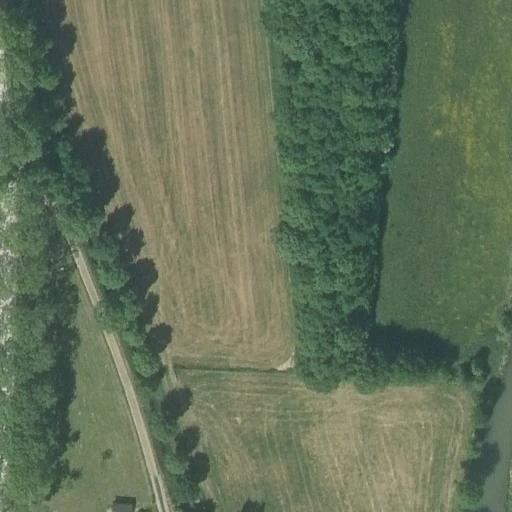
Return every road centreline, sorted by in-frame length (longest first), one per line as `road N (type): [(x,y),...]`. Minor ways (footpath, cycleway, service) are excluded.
road 1 (track): [(3,197),(38,196),(55,206),(126,383),(161,511)]
road 2 (tertiary): [(0,414),(0,144)]
